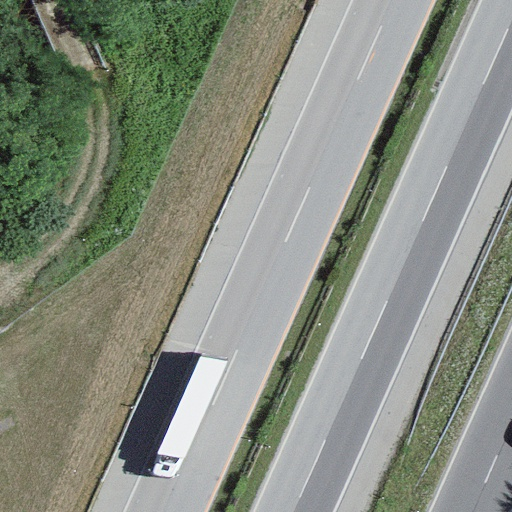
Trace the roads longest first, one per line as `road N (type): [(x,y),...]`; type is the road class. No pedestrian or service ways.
road 1 (motorway): [(391,0),(164,511)]
road 2 (motorway): [(291,511),(511,15)]
road 3 (track): [(0,289),(51,245),(82,205),(96,167),(96,121),(83,72),(50,0)]
